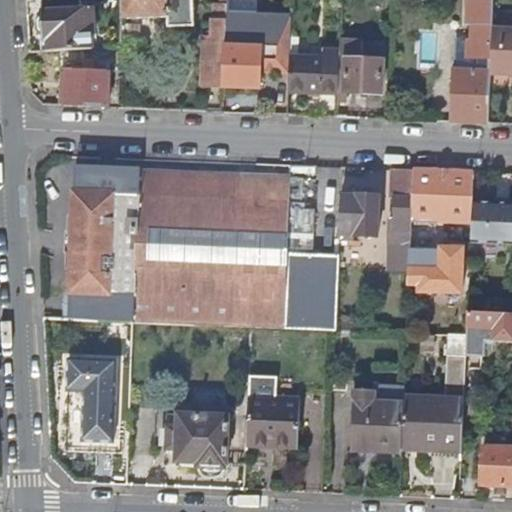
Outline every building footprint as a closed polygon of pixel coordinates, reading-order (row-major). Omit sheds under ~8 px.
[(82,0),(42,0),(46,51),(66,49),(92,48),(92,32),(94,32),(93,9),(83,10),(82,0)] [(124,0),(124,18),(169,17),(169,28),(194,27),(193,1),(193,0),(124,0)] [(259,0),(228,0),(228,6),(228,13),(259,15),(259,0)] [(493,16),(493,0),(468,0),(468,25),(473,25),(472,42),(469,42),(468,69),(455,69),(453,122),(489,124),(489,105),(491,66),(492,39),(493,16)] [(203,87),(225,88),(228,13),(228,6),(216,5),(215,20),(213,20),(212,43),(204,43),(203,87)] [(228,13),(225,88),(261,89),(262,72),(262,67),(277,68),(277,73),(290,74),(291,58),(293,16),(259,15),(228,13)] [(108,47),(123,46),(123,35),(108,36),(108,47)] [(364,43),(341,42),(341,51),(339,94),(383,95),(384,60),(364,59),(364,43)] [(66,61),(66,49),(46,51),(47,62),(66,61)] [(290,92),(339,94),(341,51),(326,51),(325,59),(291,58),(290,74),(290,92)] [(67,71),(66,106),(108,107),(110,63),(84,62),(84,72),(67,71)] [(77,167),(70,320),(135,323),(236,327),(242,174),(77,167)] [(409,272),(410,261),(411,240),(413,171),(392,170),(391,198),(394,198),(394,219),(390,218),(387,271),(409,272)] [(472,204),(474,173),(413,171),(411,240),(435,241),(435,222),(472,224),(472,204)] [(236,327),(287,329),(290,254),(293,176),(242,174),(236,327)] [(355,196),(343,196),(341,236),(378,237),(380,196),(355,195),(355,196)] [(472,204),(472,224),(471,242),(511,243),(511,204),(510,205),(510,200),(495,199),(495,204),(472,204)] [(410,261),(409,272),(409,286),(419,286),(419,292),(462,294),(464,249),(440,248),(439,262),(410,261)] [(287,329),(337,331),(340,256),(290,254),(287,329)] [(511,314),(468,313),(467,330),(467,337),(466,356),(484,357),(485,342),(511,343),(511,314)] [(466,356),(467,337),(459,337),(458,344),(450,343),(448,400),(405,398),(404,405),(403,450),(463,453),(466,356)] [(86,392),(85,443),(115,442),(118,362),(70,361),(69,392),(86,392)] [(402,453),(403,450),(404,405),(374,404),(375,391),(354,390),(352,445),(368,446),(368,452),(402,453)] [(300,401),(249,399),(247,447),(298,449),(300,401)] [(227,465),(229,417),(179,415),(177,463),(199,464),(199,468),(202,472),(206,476),(212,478),(216,478),(222,475),(226,470),(227,465)] [(507,486),(511,486),(511,449),(484,448),(483,486),(496,486),(496,493),(507,494),(507,486)]
